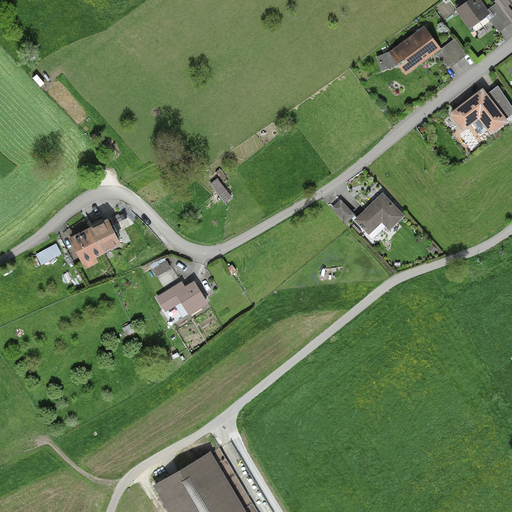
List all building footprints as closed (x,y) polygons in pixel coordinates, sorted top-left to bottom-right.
[(490,13),(480,0),(467,0),(455,9),(469,28),(490,13)] [(511,3),(508,0),(495,0),(494,1),(496,3),(511,23),(511,22),(511,10),(508,6),(511,3)] [(511,23),(496,3),(489,8),(495,16),(489,20),(499,33),(511,23)] [(424,25),(389,52),(398,64),(406,75),(435,53),(441,48),(424,25)] [(441,48),(435,53),(448,69),(467,54),(454,38),(441,48)] [(398,64),(389,52),(376,57),(381,71),(398,64)] [(511,106),(498,86),(487,95),(506,119),(511,114),(511,106)] [(487,95),(482,88),(450,114),(463,132),(479,120),(491,136),(508,122),(506,119),(487,95)] [(232,197),(217,178),(210,184),(225,203),(232,197)] [(389,231),(405,216),(383,193),(354,220),(369,235),(382,223),(389,231)] [(355,215),(341,199),(332,208),(346,223),(355,215)] [(108,219),(89,228),(102,255),(121,245),(108,219)] [(89,228),(69,238),(85,269),(98,262),(96,258),(102,255),(89,228)] [(150,265),(156,277),(171,269),(167,260),(159,264),(158,261),(150,265)] [(189,316),(209,304),(194,281),(186,286),(182,281),(156,297),(163,308),(161,310),(171,325),(188,314),(189,316)] [(245,511),(210,453),(154,486),(169,511),(245,511)]
